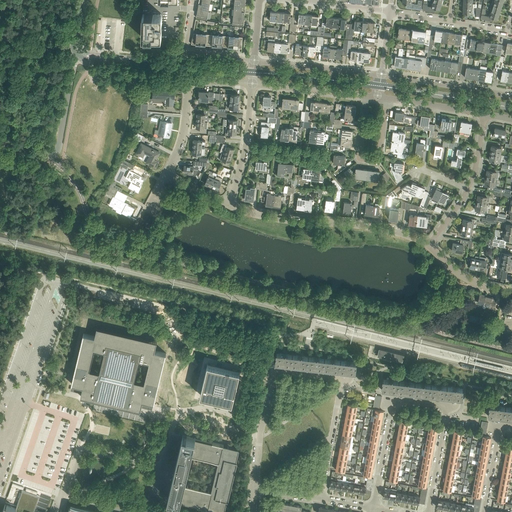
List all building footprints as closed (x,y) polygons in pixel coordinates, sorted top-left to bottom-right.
[(246,1),(236,0),(234,0),(234,8),(245,9),(246,1)] [(406,7),(416,9),(420,9),(421,9),(422,2),(418,1),(417,5),(411,4),(411,0),(402,0),(402,3),(405,3),(405,4),(406,4),(406,7)] [(424,0),(423,10),(424,10),(435,12),(435,9),(436,9),(436,8),(439,9),(441,3),(434,1),(433,5),(431,5),(431,6),(427,6),(428,4),(426,4),(427,0),(425,0),(424,0)] [(209,11),(210,3),(199,1),(197,9),(209,11)] [(491,10),(492,10),(499,13),(501,7),(491,3),(491,6),(492,8),(491,10)] [(245,9),(234,8),(233,16),(244,17),(245,9)] [(207,19),(209,11),(197,9),(196,17),(207,19)] [(482,15),(481,19),(493,21),(493,18),(497,19),(499,13),(492,10),(491,13),(490,13),(489,16),(482,15)] [(270,11),(269,14),(270,14),(270,17),(270,20),(276,21),(277,12),(271,11),(270,12),(270,11)] [(160,28),(160,23),(162,23),(162,14),(153,14),(153,13),(145,13),(143,13),(142,37),(144,38),(153,38),(153,37),(162,37),(162,28),(160,28)] [(244,17),(233,16),(232,24),(244,25),(244,17)] [(322,26),(321,35),(324,36),(325,27),(326,26),(332,27),(333,17),(327,17),(326,23),(322,22),(322,26)] [(350,30),(349,39),(352,39),(352,34),(353,35),(354,30),(360,31),(362,21),(355,20),(354,24),(350,23),(350,24),(350,30)] [(368,22),(367,32),(374,33),(374,26),(375,26),(376,23),(375,23),(375,22),(368,22)] [(405,38),(406,29),(399,27),(398,33),(398,37),(405,38)] [(434,40),(441,41),(441,40),(443,31),(436,30),(435,36),(430,35),(429,44),(432,44),(433,44),(434,40)] [(418,40),(418,41),(424,42),(425,42),(425,43),(429,44),(430,35),(426,34),(426,31),(420,31),(418,40)] [(456,33),(449,32),(448,41),(455,42),(456,33)] [(191,44),(201,45),(201,33),(193,33),(191,44)] [(201,33),(201,45),(209,45),(210,34),(201,33)] [(464,55),(465,49),(464,49),(466,35),(456,33),(455,42),(461,43),(460,48),(460,54),(464,55)] [(218,35),(210,34),(209,45),(217,46),(218,35)] [(218,35),(217,46),(225,47),(226,35),(218,35)] [(234,36),(226,35),(225,47),(233,47),(234,36)] [(234,36),(233,47),(242,48),(243,37),(234,36)] [(309,45),(308,55),(314,55),(315,51),(319,51),(319,45),(320,37),(317,36),(316,46),(312,46),(312,41),(309,40),(309,45)] [(264,40),(263,45),(267,46),(267,50),(274,51),(275,42),(275,39),(268,39),(268,40),(264,40)] [(477,49),(478,40),(471,39),(471,40),(467,39),(465,49),(467,49),(469,50),(469,49),(472,50),(472,48),(476,49),(477,49)] [(336,48),(335,58),(342,58),(342,55),(347,55),(348,40),(344,40),(343,49),(336,48)] [(348,40),(347,55),(350,55),(350,59),(357,60),(358,51),(351,50),(350,49),(351,44),(357,44),(358,41),(348,40)] [(483,50),(485,41),(478,40),(477,49),(483,50)] [(490,51),(491,42),(485,41),(483,50),(490,51)] [(498,44),(498,43),(491,42),(490,51),(496,52),(496,53),(497,54),(501,54),(502,45),(498,44)] [(403,48),(402,48),(399,48),(398,57),(396,56),(395,56),(395,59),(395,60),(394,66),(394,65),(397,65),(396,66),(400,67),(401,67),(401,66),(402,57),(403,48)] [(416,56),(415,59),(414,68),(421,69),(421,67),(425,68),(426,57),(416,56)] [(451,61),(450,70),(456,71),(457,72),(457,71),(460,71),(462,62),(463,62),(464,56),(459,56),(458,63),(451,61)] [(436,68),(437,68),(438,59),(431,58),(430,67),(436,68)] [(437,68),(443,69),(445,60),(438,59),(437,68)] [(465,76),(471,77),(473,68),(466,67),(466,70),(465,71),(466,71),(465,76)] [(472,77),(478,78),(480,69),(473,68),(471,77),(472,77)] [(480,69),(478,78),(479,78),(484,79),(485,79),(486,70),(480,69)] [(486,70),(485,79),(485,80),(489,81),(489,80),(491,80),(491,81),(492,76),(493,75),(492,75),(493,72),(493,71),(486,70)] [(507,80),(509,71),(502,70),(502,73),(501,73),(501,74),(500,79),(501,79),(507,80)] [(162,90),(153,89),(153,98),(152,99),(150,99),(149,100),(149,102),(150,103),(152,103),(153,102),(165,102),(165,104),(173,105),(173,98),(174,99),(175,91),(162,91),(162,90)] [(199,91),(199,100),(208,101),(208,99),(219,100),(219,93),(214,93),(214,92),(199,91)] [(239,95),(227,94),(226,101),(239,102),(239,95)] [(271,102),(271,97),(264,96),(263,106),(266,107),(266,111),(270,111),(270,107),(275,107),(276,102),(275,102),(272,102),(271,102)] [(281,99),(280,108),(282,108),(282,107),(290,108),(291,99),(283,98),(283,99),(281,99)] [(291,99),(290,108),(298,109),(302,109),(302,110),(303,103),(302,103),(299,103),(299,99),(291,99)] [(310,110),(320,111),(321,102),(315,101),(315,102),(311,101),(310,110)] [(321,102),(320,111),(330,112),(331,104),(327,103),(327,102),(321,102)] [(346,105),(345,112),(355,114),(356,106),(346,105)] [(396,111),(394,119),(405,121),(406,115),(404,115),(404,113),(396,111)] [(344,119),(354,121),(355,114),(345,112),(345,115),(343,115),(343,118),(341,118),(341,120),(334,119),(335,112),(333,123),(342,124),(342,120),(344,120),(344,119)] [(197,114),(197,121),(207,122),(208,115),(205,114),(197,114)] [(428,125),(430,116),(422,115),(420,124),(428,125)] [(261,132),(260,133),(261,133),(261,136),(268,137),(269,126),(270,127),(271,123),(276,123),(277,118),(274,118),(268,117),(267,122),(261,122),(261,127),(262,127),(261,132)] [(276,123),(275,131),(281,132),(281,138),(288,139),(290,126),(286,125),(286,127),(279,126),(280,119),(277,118),(276,123)] [(440,121),(440,124),(440,125),(441,126),(440,128),(455,130),(456,122),(451,121),(452,120),(450,120),(449,119),(449,120),(446,119),(442,118),(441,121),(440,121)] [(164,136),(169,137),(169,134),(170,134),(170,133),(168,133),(169,128),(171,128),(172,123),(161,121),(159,130),(155,129),(154,133),(158,134),(158,135),(164,136)] [(301,130),(303,130),(303,127),(304,121),(301,121),(300,126),(294,125),(294,126),(290,126),(288,139),(296,140),(297,134),(298,134),(298,133),(297,133),(297,132),(301,132),(301,130)] [(469,135),(471,128),(471,126),(471,123),(461,122),(460,130),(465,131),(464,134),(469,135)] [(494,135),(493,136),(500,138),(501,136),(504,136),(506,130),(505,130),(499,129),(499,128),(495,128),(494,135)] [(340,136),(340,137),(352,139),(353,131),(341,129),(341,133),(342,133),(341,136),(340,136)] [(310,131),(309,141),(316,142),(317,131),(310,130),(310,131)] [(316,142),(324,143),(324,140),(326,140),(325,141),(326,141),(326,138),(327,138),(329,134),(325,133),(325,132),(317,131),(316,142)] [(391,140),(404,142),(404,137),(405,133),(393,131),(392,140),(391,140)] [(137,132),(134,138),(140,141),(143,135),(137,132)] [(346,151),(347,149),(348,149),(348,148),(349,148),(349,146),(350,146),(352,139),(340,137),(339,143),(331,142),(330,149),(346,151)] [(417,142),(415,154),(418,155),(419,155),(423,156),(424,144),(425,144),(425,140),(421,139),(421,143),(417,142)] [(194,140),(193,147),(205,148),(205,141),(203,141),(202,140),(194,140)] [(392,141),(390,149),(393,150),(393,153),(400,154),(401,151),(402,151),(403,146),(404,142),(391,140),(392,141)] [(227,147),(227,145),(223,143),(220,152),(222,152),(222,153),(232,156),(234,149),(227,147)] [(156,159),(159,152),(153,149),(153,150),(143,145),(138,154),(142,157),(144,153),(151,157),(148,163),(155,167),(158,163),(155,161),(156,159),(156,160),(157,159),(156,159)] [(435,145),(434,156),(438,156),(438,157),(439,157),(439,156),(441,157),(442,146),(443,146),(442,146),(435,145)] [(501,147),(492,146),(490,152),(502,154),(500,153),(501,147)] [(452,165),(456,165),(461,166),(461,164),(462,163),(461,163),(462,157),(463,155),(465,155),(466,150),(457,148),(456,153),(458,153),(457,160),(452,160),(451,164),(452,165)] [(501,162),(502,154),(490,152),(489,160),(501,162)] [(232,156),(222,153),(220,159),(222,160),(229,162),(232,156)] [(341,166),(333,172),(335,175),(346,167),(344,164),(344,162),(346,162),(346,158),(345,158),(345,155),(334,154),(333,163),(341,164),(341,166)] [(256,161),(255,168),(260,169),(259,172),(267,173),(268,168),(266,168),(267,161),(264,161),(264,160),(262,160),(262,161),(256,161)] [(285,175),(286,163),(278,162),(277,174),(285,175)] [(395,180),(397,183),(403,179),(401,176),(401,172),(402,172),(404,163),(394,162),(394,167),(391,167),(391,171),(395,171),(397,179),(395,180)] [(187,163),(187,165),(184,165),(184,172),(187,173),(187,174),(192,174),(196,176),(199,170),(198,170),(198,166),(193,166),(191,166),(192,163),(187,163)] [(292,186),(295,187),(297,187),(298,175),(292,174),(293,164),(286,163),(285,175),(292,176),(291,186),(292,186)] [(355,177),(366,178),(367,170),(356,168),(356,171),(352,171),(350,167),(344,172),(347,176),(350,173),(350,174),(355,175),(355,177)] [(298,175),(297,187),(302,187),(303,181),(306,181),(307,179),(311,179),(312,169),(308,169),(304,168),(303,175),(298,175)] [(487,170),(486,176),(497,178),(498,178),(499,170),(491,168),(491,170),(487,170)] [(312,169),(311,179),(323,181),(324,174),(320,174),(320,170),(317,170),(317,169),(316,169),(312,169)] [(128,187),(139,192),(138,191),(143,182),(142,182),(143,180),(140,179),(141,177),(142,177),(129,170),(126,178),(131,180),(128,187)] [(208,175),(205,184),(211,186),(216,176),(217,174),(209,170),(208,173),(209,173),(209,175),(208,175)] [(379,171),(367,170),(366,178),(378,180),(378,178),(383,178),(384,178),(387,181),(390,178),(385,172),(382,175),(378,174),(379,171)] [(222,179),(216,176),(211,186),(218,189),(222,179)] [(486,176),(485,184),(492,185),(496,186),(497,178),(486,176)] [(341,189),(343,190),(334,179),(332,181),(338,189),(337,188),(337,189),(341,189)] [(414,196),(415,194),(419,185),(412,182),(411,185),(407,184),(401,188),(403,189),(408,192),(412,193),(412,195),(414,196)] [(419,206),(423,207),(427,196),(427,195),(429,192),(424,190),(425,187),(419,185),(415,194),(423,197),(419,205),(419,206)] [(109,186),(105,195),(108,197),(109,195),(113,197),(113,196),(114,197),(118,190),(114,188),(112,187),(109,186)] [(249,200),(253,200),(255,188),(251,187),(251,189),(246,188),(245,198),(249,199),(249,200)] [(438,200),(442,191),(436,188),(435,190),(434,191),(435,191),(432,197),(431,200),(437,203),(439,200),(438,200)] [(386,196),(390,197),(393,198),(397,195),(393,190),(386,196)] [(351,191),(351,195),(351,196),(355,196),(354,200),(354,205),(353,206),(357,207),(359,192),(351,191)] [(449,194),(442,191),(438,200),(439,200),(445,203),(447,197),(448,197),(448,196),(449,194)] [(266,204),(273,205),(275,193),(267,192),(267,195),(266,195),(265,200),(266,200),(266,204)] [(282,194),(275,193),(273,205),(281,206),(282,194)] [(478,195),(477,201),(488,203),(489,195),(480,193),(479,195),(478,195)] [(113,197),(109,205),(113,207),(114,205),(123,209),(121,212),(130,217),(135,208),(128,205),(128,204),(114,197),(113,196),(113,197)] [(298,197),(296,208),(304,209),(305,198),(298,197)] [(313,199),(305,198),(304,209),(311,210),(313,200),(313,199)] [(326,199),(325,210),(333,211),(333,207),(334,207),(334,200),(326,199)] [(343,202),(343,207),(344,207),(343,211),(351,212),(351,208),(352,209),(353,204),(352,204),(352,202),(344,201),(344,202),(343,202)] [(487,211),(488,203),(477,201),(475,209),(487,211)] [(365,211),(365,214),(371,215),(373,205),(373,203),(371,202),(371,205),(366,204),(365,210),(365,211)] [(373,205),(371,215),(378,216),(379,213),(379,212),(379,207),(381,207),(382,205),(375,204),(375,205),(373,205)] [(397,220),(398,220),(399,211),(395,211),(396,208),(391,208),(390,210),(389,215),(388,216),(389,217),(389,218),(389,219),(397,221),(397,220)] [(409,224),(416,225),(418,215),(410,214),(409,224)] [(425,216),(418,215),(416,225),(427,226),(427,219),(431,220),(431,214),(425,214),(425,216)] [(497,217),(497,219),(505,221),(504,226),(505,227),(504,230),(511,231),(511,222),(511,219),(505,218),(505,217),(498,216),(497,217)] [(475,219),(468,218),(467,219),(463,219),(462,225),(473,228),(475,219)] [(462,233),(461,236),(471,238),(473,228),(462,225),(460,233),(462,233)] [(502,238),(509,240),(509,239),(511,239),(511,231),(504,230),(503,234),(502,238)] [(494,238),(493,241),(506,243),(506,240),(500,239),(497,239),(497,237),(496,235),(494,235),(493,238),(494,238)] [(451,250),(462,252),(464,242),(469,243),(469,241),(461,239),(460,244),(453,243),(451,250)] [(511,254),(502,252),(500,259),(511,261),(511,259),(511,254)] [(469,258),(469,262),(471,263),(470,267),(471,267),(471,268),(472,268),(473,267),(477,268),(479,259),(479,256),(475,255),(475,258),(469,258)] [(486,257),(479,256),(479,259),(477,268),(484,270),(486,260),(486,257)] [(501,267),(499,277),(506,278),(507,270),(506,270),(507,268),(510,269),(511,261),(500,259),(499,267),(501,267)] [(493,309),(495,303),(496,298),(481,294),(480,300),(479,300),(479,301),(480,301),(479,303),(490,306),(489,308),(493,309)] [(73,380),(73,381),(72,381),(72,382),(73,382),(72,383),(71,383),(71,384),(83,386),(82,392),(81,396),(140,410),(141,406),(143,401),(154,403),(154,401),(155,401),(154,401),(154,399),(155,399),(155,397),(156,397),(155,397),(155,395),(156,395),(155,395),(156,393),(157,393),(156,393),(156,391),(157,391),(156,391),(157,389),(158,389),(157,389),(157,387),(158,387),(157,387),(158,385),(159,385),(158,385),(158,383),(159,383),(158,383),(159,381),(160,381),(159,381),(159,379),(160,379),(159,379),(160,377),(161,377),(160,377),(160,375),(161,375),(160,375),(161,373),(161,371),(162,371),(161,371),(162,369),(162,367),(163,367),(162,367),(162,365),(163,365),(163,363),(164,363),(163,363),(163,361),(164,361),(163,361),(164,359),(165,359),(164,359),(164,357),(165,357),(164,357),(165,355),(166,355),(165,355),(165,353),(166,353),(155,350),(157,340),(97,326),(95,336),(83,333),(83,334),(84,334),(84,335),(83,335),(83,336),(83,337),(82,337),(82,338),(83,338),(83,339),(82,339),(82,340),(83,340),(82,341),(81,341),(81,342),(82,342),(82,343),(81,343),(81,344),(82,344),(81,345),(80,345),(80,346),(81,346),(81,347),(80,347),(80,348),(81,348),(80,349),(79,349),(79,350),(80,350),(80,351),(79,351),(79,352),(80,352),(79,353),(78,354),(79,354),(79,355),(78,355),(78,356),(79,356),(78,357),(77,358),(78,358),(78,359),(77,359),(77,360),(78,360),(77,361),(77,362),(77,363),(76,363),(76,364),(77,364),(76,365),(76,366),(76,367),(75,367),(75,368),(76,368),(76,369),(75,369),(75,370),(75,371),(74,371),(74,372),(75,372),(75,373),(74,373),(74,374),(74,375),(73,375),(73,376),(74,376),(74,377),(73,377),(73,378),(74,378),(73,379),(72,379),(72,380),(73,380)] [(377,355),(377,356),(402,362),(402,361),(403,357),(404,354),(383,349),(379,348),(378,351),(377,355)] [(292,355),(276,353),(275,364),(275,363),(291,364),(292,355)] [(291,364),(295,365),(307,366),(308,357),(292,355),(291,364)] [(307,366),(311,367),(323,368),(324,359),(308,357),(307,366)] [(323,368),(327,369),(339,370),(340,361),(324,359),(323,368)] [(339,370),(343,370),(355,372),(355,373),(356,373),(357,362),(340,361),(339,370)] [(202,386),(200,395),(213,398),(218,400),(222,400),(232,403),(235,390),(240,371),(208,363),(202,386)] [(382,389),(385,389),(398,390),(399,381),(383,379),(381,390),(382,390),(382,389)] [(398,390),(414,392),(415,383),(399,381),(398,390)] [(414,392),(417,393),(430,394),(431,385),(415,383),(414,392)] [(430,394),(446,396),(447,387),(431,385),(430,394)] [(446,396),(459,398),(462,398),(462,399),(463,388),(447,387),(446,396)] [(505,407),(489,405),(488,416),(488,415),(504,417),(505,407)] [(170,482),(171,482),(168,498),(209,508),(209,507),(213,508),(212,509),(224,511),(227,500),(228,500),(237,461),(236,460),(239,448),(227,445),(227,446),(223,446),(224,445),(183,435),(172,479),(171,479),(171,480),(170,480),(170,481),(170,482)] [(423,443),(422,449),(425,449),(434,451),(434,447),(433,447),(434,445),(426,443),(423,443)] [(392,462),(401,463),(403,464),(404,458),(393,456),(392,459),(393,460),(392,462)] [(448,462),(447,466),(456,468),(459,468),(460,462),(457,462),(449,460),(448,462)] [(474,483),(473,489),(482,491),(483,487),(482,487),(482,485),(474,483)] [(2,511),(33,511),(40,496),(22,490),(16,508),(5,504),(2,511)] [(279,510),(272,509),(270,508),(269,511),(308,511),(301,510),(302,506),(280,502),(279,510)]
